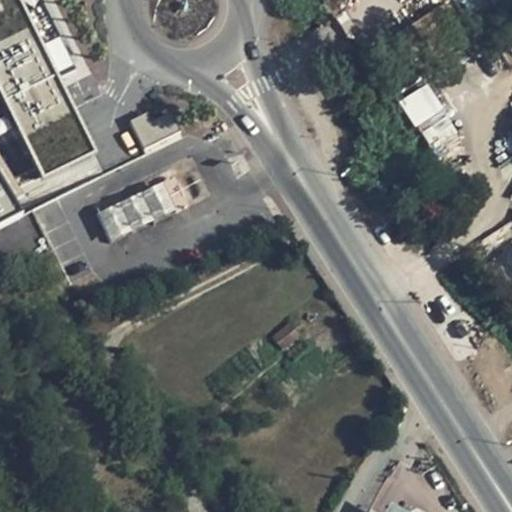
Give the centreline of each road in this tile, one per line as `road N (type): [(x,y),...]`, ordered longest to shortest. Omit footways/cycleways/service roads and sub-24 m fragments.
road 1 (secondary): [(223,56),(424,368)]
road 2 (secondary): [(424,368),(511,507)]
road 3 (residential): [(424,368),(353,511)]
road 4 (secondary): [(122,0),(124,28),(148,60),(186,70),(223,56)]
